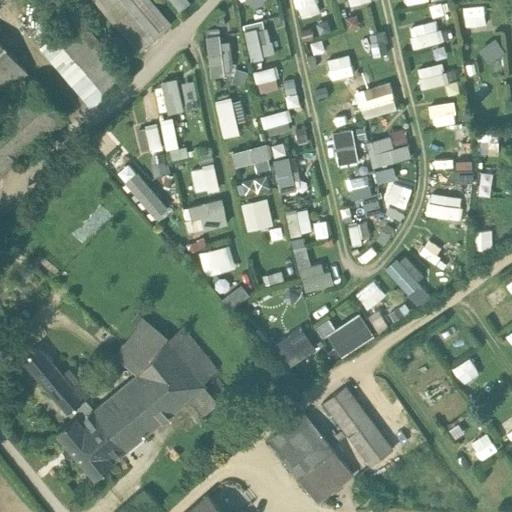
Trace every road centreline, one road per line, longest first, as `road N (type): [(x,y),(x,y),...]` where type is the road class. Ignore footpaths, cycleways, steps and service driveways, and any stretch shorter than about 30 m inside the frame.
road 1 (track): [(286,0),(338,257),(350,272),(369,273),(419,203),(422,163),(386,0)]
road 2 (track): [(247,284),(188,25)]
